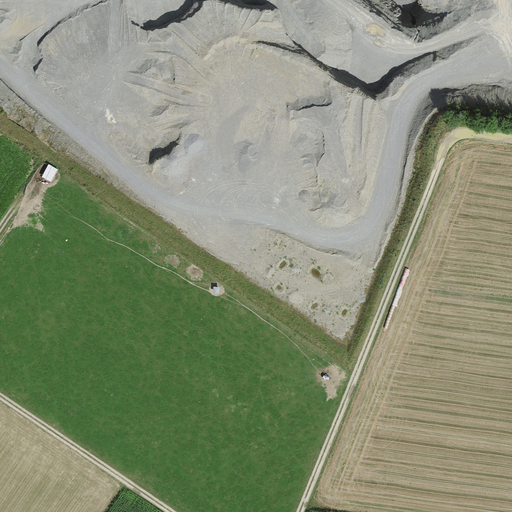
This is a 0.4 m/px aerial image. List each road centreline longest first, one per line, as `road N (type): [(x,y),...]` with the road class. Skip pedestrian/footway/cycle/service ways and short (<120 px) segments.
road 1 (track): [(448,134),(299,511)]
road 2 (track): [(169,511),(0,396)]
